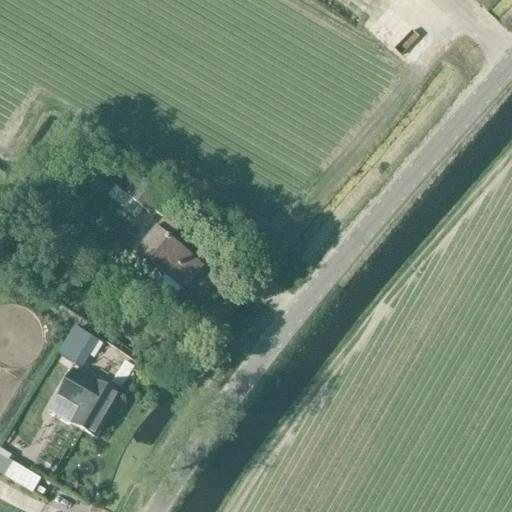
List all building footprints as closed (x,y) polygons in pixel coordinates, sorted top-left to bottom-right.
[(418,46),(428,55),(441,43),(431,33),(418,46)] [(391,61),(398,47),(388,42),(381,56),(391,61)] [(373,62),(362,75),(389,97),(400,83),(373,62)] [(277,148),(301,166),(308,157),(284,139),(277,148)] [(151,217),(165,199),(138,177),(124,194),(126,196),(151,217)] [(126,196),(124,194),(117,188),(109,197),(119,205),(126,196)] [(165,218),(124,268),(148,288),(160,273),(166,277),(154,292),(169,304),(181,289),(184,292),(204,267),(185,251),(193,242),(165,218)] [(82,369),(89,357),(97,344),(76,330),(60,356),(82,369)] [(70,425),(97,440),(121,397),(97,379),(95,382),(74,369),(58,397),(79,409),(70,425)] [(0,477),(6,480),(13,467),(0,459),(0,477)]
